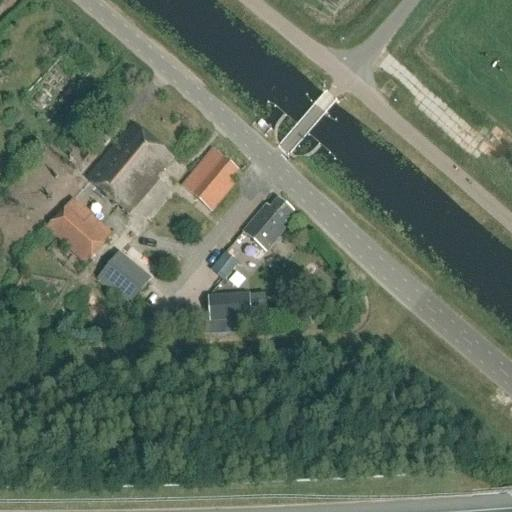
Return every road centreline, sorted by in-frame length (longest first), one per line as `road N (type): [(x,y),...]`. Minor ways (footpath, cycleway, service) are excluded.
road 1 (tertiary): [(511,374),(271,165)]
road 2 (tertiary): [(271,165),(83,0)]
road 3 (unclassified): [(511,222),(346,79)]
road 4 (unclassified): [(346,79),(252,0)]
